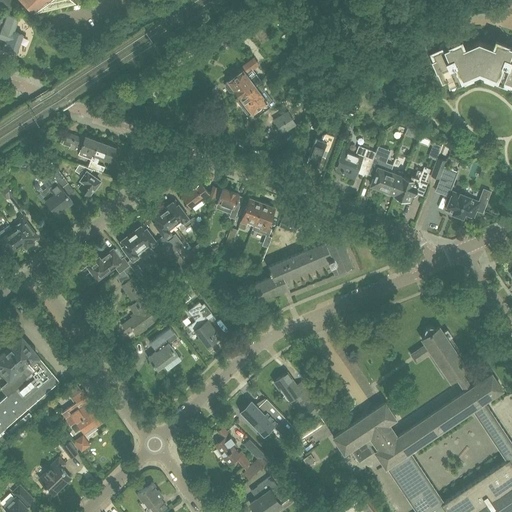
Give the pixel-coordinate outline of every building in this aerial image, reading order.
[(16,2),(13,0),(5,0),(7,2),(4,4),(10,10),(16,2)] [(24,0),(34,9),(76,1),(74,0),(24,0)] [(139,8),(143,13),(151,7),(148,2),(139,8)] [(22,33),(13,30),(17,17),(7,14),(0,18),(0,34),(1,33),(7,36),(3,48),(15,53),(22,33)] [(435,59),(431,61),(436,73),(437,73),(440,78),(440,79),(442,82),(446,80),(450,90),(479,77),(511,90),(511,43),(506,41),(505,45),(496,41),(494,47),(478,41),(462,47),(460,42),(452,45),(450,42),(440,47),(441,50),(432,54),(435,59)] [(226,82),(226,86),(230,91),(233,91),(235,90),(240,96),(240,97),(257,84),(261,81),(256,73),(256,74),(252,69),(259,64),(254,58),(241,67),(230,75),(233,77),(226,82)] [(240,96),(236,99),(241,106),(248,115),(252,113),(256,117),(274,103),(264,89),(262,91),(257,84),(240,97),(240,96)] [(288,111),(274,120),(282,133),(296,124),(288,111)] [(338,125),(342,127),(346,117),(342,115),(338,125)] [(327,126),(325,131),(321,130),(318,132),(316,137),(313,143),(310,141),(305,154),(308,155),(306,161),(324,168),(338,130),(327,126)] [(408,127),(406,134),(417,138),(420,131),(408,127)] [(91,159),(98,141),(85,136),(84,138),(67,132),(63,144),(69,146),(71,143),(81,147),(80,149),(78,154),(91,159)] [(35,151),(41,146),(36,142),(36,141),(31,145),(30,146),(34,151),(35,151)] [(116,148),(106,144),(98,141),(91,159),(88,167),(93,169),(102,172),(104,166),(95,163),(98,155),(111,160),(113,155),(115,155),(116,150),(115,149),(116,148)] [(440,178),(444,166),(446,160),(437,157),(442,145),(434,143),(429,157),(436,160),(431,174),(440,178)] [(367,173),(375,152),(358,145),(355,152),(343,148),(339,158),(340,160),(336,170),(344,173),(345,175),(354,179),(356,172),(366,176),(367,173)] [(378,145),(375,152),(367,173),(374,176),(371,185),(383,189),(390,171),(392,165),(385,162),(390,150),(378,145)] [(73,201),(66,194),(59,184),(65,179),(51,159),(42,167),(41,170),(53,186),(50,187),(50,186),(47,186),(42,190),(48,198),(46,200),(56,214),(73,201)] [(93,169),(88,167),(80,164),(76,171),(80,174),(79,175),(82,178),(81,179),(84,182),(80,188),(89,194),(94,187),(95,188),(96,189),(97,189),(98,189),(99,188),(100,188),(101,187),(101,186),(102,186),(102,185),(102,184),(102,183),(102,182),(101,182),(101,181),(100,180),(90,173),(93,169)] [(395,194),(395,195),(397,196),(397,198),(397,200),(401,201),(403,201),(404,199),(409,201),(412,195),(413,195),(416,188),(424,191),(427,181),(426,180),(430,168),(425,166),(423,172),(418,170),(415,177),(411,175),(410,179),(403,176),(402,176),(395,194)] [(444,166),(440,178),(447,181),(445,186),(451,189),(458,172),(444,166)] [(390,171),(383,189),(385,190),(385,192),(389,193),(390,192),(395,194),(402,176),(403,176),(404,172),(398,170),(397,174),(390,171)] [(207,191),(206,189),(200,181),(182,194),(190,205),(199,198),(202,200),(209,196),(214,198),(219,187),(213,185),(210,193),(207,191)] [(235,218),(238,208),(242,197),(239,196),(239,194),(235,192),(230,190),(223,188),(219,197),(218,201),(233,207),(231,212),(230,216),(235,218)] [(446,209),(448,210),(449,209),(452,211),(453,212),(453,213),(463,217),(464,212),(473,216),(476,210),(482,212),(485,204),(470,198),(470,197),(460,193),(460,194),(453,192),(446,209)] [(11,197),(21,211),(26,208),(16,193),(11,197)] [(262,202),(249,198),(239,226),(244,228),(248,219),(254,222),(262,202)] [(178,204),(177,204),(174,200),(163,209),(174,224),(180,219),(186,226),(191,223),(196,229),(201,226),(194,216),(190,219),(178,204)] [(275,207),(262,202),(254,222),(252,229),(269,235),(271,229),(267,228),(275,207)] [(163,209),(152,217),(155,222),(154,222),(166,238),(162,241),(170,251),(174,248),(168,240),(173,236),(167,228),(174,224),(163,209)] [(290,225),(298,228),(302,218),(285,211),(279,226),(288,230),(290,225)] [(24,242),(26,246),(33,241),(32,240),(38,236),(25,220),(27,219),(23,215),(14,221),(17,225),(13,228),(24,242)] [(142,224),(131,233),(142,248),(147,255),(159,247),(165,254),(170,251),(162,241),(158,244),(146,228),(145,229),(142,224)] [(238,230),(231,227),(225,243),(232,245),(238,230)] [(24,242),(13,228),(7,233),(4,228),(0,231),(0,237),(5,245),(4,246),(8,253),(10,251),(11,252),(24,242)] [(339,268),(352,262),(339,232),(325,238),(326,241),(268,266),(272,275),(249,285),(251,288),(248,289),(252,298),(255,297),(256,301),(285,288),(288,287),(284,278),(328,259),(330,264),(335,262),(338,269),(339,268)] [(147,255),(142,248),(131,233),(120,241),(123,245),(122,246),(131,258),(127,261),(130,265),(133,269),(141,279),(145,277),(140,271),(141,270),(136,264),(142,260),(147,255)] [(174,248),(170,251),(174,257),(179,254),(174,248)] [(123,256),(120,259),(113,250),(101,259),(99,257),(98,258),(96,257),(89,262),(89,264),(88,265),(92,271),(87,274),(92,282),(115,265),(120,272),(124,269),(130,265),(127,261),(123,256)] [(170,261),(174,257),(170,251),(165,254),(170,261)] [(330,264),(329,264),(335,276),(341,273),(339,268),(338,269),(335,262),(330,264)] [(127,273),(133,269),(130,265),(124,269),(127,273)] [(186,272),(181,265),(176,269),(174,270),(180,278),(184,276),(182,274),(183,274),(186,272)] [(131,279),(122,285),(134,302),(130,305),(137,314),(123,324),(128,332),(133,328),(136,333),(138,332),(139,332),(143,330),(142,329),(158,318),(149,306),(151,305),(132,278),(131,279)] [(220,336),(214,328),(208,320),(213,316),(215,318),(216,318),(204,302),(202,304),(200,301),(188,310),(195,320),(188,326),(192,331),(195,329),(207,346),(220,336)] [(170,317),(161,324),(164,328),(173,321),(170,317)] [(178,354),(169,343),(178,336),(170,326),(161,333),(149,341),(156,351),(148,357),(157,370),(178,354)] [(397,435),(389,422),(396,417),(385,401),(356,421),(333,436),(344,452),(350,449),(352,452),(358,462),(359,462),(366,457),(371,454),(371,453),(375,451),(386,467),(388,465),(419,511),(506,511),(511,508),(511,445),(483,402),(496,393),(502,389),(492,372),(471,386),(462,373),(468,369),(464,363),(467,362),(450,337),(452,336),(447,329),(443,332),(439,326),(435,329),(433,327),(430,326),(427,327),(425,329),(425,332),(426,335),(422,338),(426,344),(411,354),(416,361),(429,353),(444,377),(447,375),(451,381),(457,377),(465,390),(397,435)] [(0,399),(0,439),(1,441),(26,419),(24,416),(7,431),(5,428),(59,380),(22,336),(21,337),(20,337),(17,336),(13,340),(13,343),(0,354),(0,368),(1,369),(9,379),(0,386),(6,394),(0,399)] [(299,388),(293,380),(287,371),(274,381),(279,388),(282,386),(291,399),(300,393),(303,398),(299,401),(304,408),(302,410),(309,418),(324,403),(317,396),(312,401),(308,395),(310,393),(304,385),(299,388)] [(85,433),(96,425),(102,421),(92,408),(87,412),(83,405),(91,400),(83,389),(73,396),(77,402),(62,412),(66,418),(71,414),(85,433)] [(251,399),(239,410),(260,432),(264,435),(269,430),(274,426),(275,424),(289,438),(287,440),(288,441),(298,431),(267,398),(258,406),(255,403),(251,399)] [(53,399),(46,405),(51,410),(58,404),(53,399)] [(39,414),(43,418),(49,414),(44,409),(39,414)] [(251,465),(249,463),(250,463),(241,450),(238,452),(232,444),(235,442),(223,426),(218,430),(223,437),(215,443),(218,447),(216,448),(221,455),(222,454),(229,464),(231,462),(231,463),(234,461),(234,460),(240,456),(242,459),(240,462),(244,467),(246,469),(244,472),(250,478),(265,463),(270,458),(250,437),(244,443),(258,458),(251,465)] [(83,434),(74,440),(82,451),(91,445),(83,434)] [(70,441),(62,447),(71,459),(79,453),(70,441)] [(273,455),(270,458),(265,463),(274,477),(284,471),(273,455)] [(70,477),(63,470),(61,467),(65,463),(58,457),(48,467),(50,468),(40,479),(54,493),(70,477)] [(286,494),(285,495),(271,476),(258,485),(264,493),(250,503),(256,511),(272,511),(281,505),(283,507),(291,501),(286,494)] [(143,501),(144,500),(148,506),(146,507),(144,511),(159,511),(166,507),(162,502),(159,498),(162,496),(152,482),(150,483),(149,482),(146,485),(146,486),(137,492),(143,501)] [(27,511),(30,510),(26,505),(33,498),(20,484),(15,489),(19,493),(5,507),(8,511),(6,511),(27,511)] [(290,493),(293,497),(299,493),(296,488),(290,493)] [(367,493),(358,500),(366,511),(379,511),(380,511),(367,493)]
